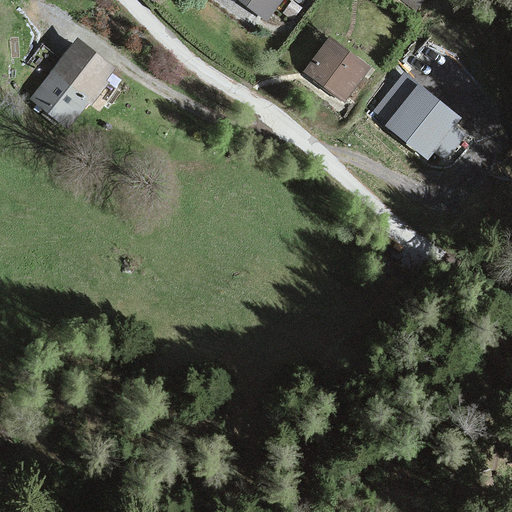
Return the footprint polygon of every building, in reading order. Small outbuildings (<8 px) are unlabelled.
[(283,0),(240,0),(267,21),(283,0)] [(423,0),(404,0),(416,9),(423,0)] [(367,73),(330,44),(307,72),(344,102),(367,73)] [(111,74),(76,47),(36,99),(71,126),(111,74)] [(461,117),(405,73),(373,114),(429,158),(435,150),(446,159),(465,135),(454,126),(461,117)]
